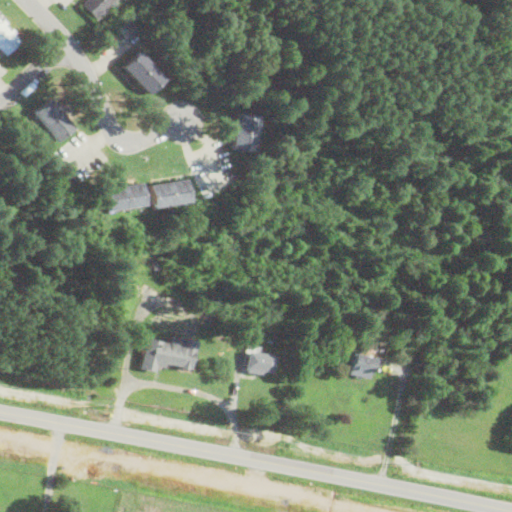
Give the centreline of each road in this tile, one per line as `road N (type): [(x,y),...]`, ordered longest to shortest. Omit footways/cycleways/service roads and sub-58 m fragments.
road 1 (primary): [(511,510),(0,405)]
road 2 (primary): [(0,432),(400,511)]
road 3 (residential): [(27,0),(87,71),(110,131),(138,140),(187,121)]
